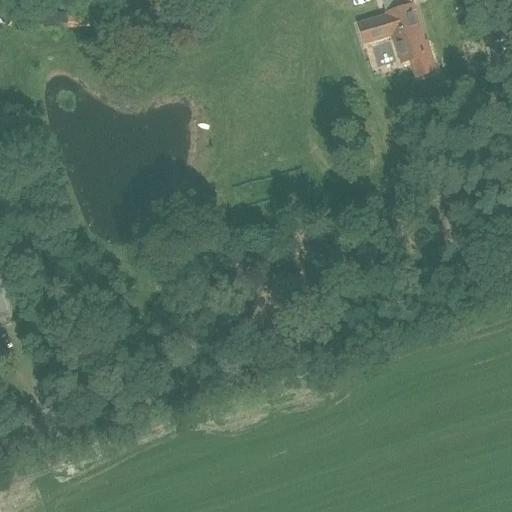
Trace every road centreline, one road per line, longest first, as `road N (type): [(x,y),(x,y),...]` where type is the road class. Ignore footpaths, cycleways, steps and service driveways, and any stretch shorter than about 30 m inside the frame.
road 1 (track): [(511,285),(0,453)]
road 2 (track): [(52,435),(2,303)]
